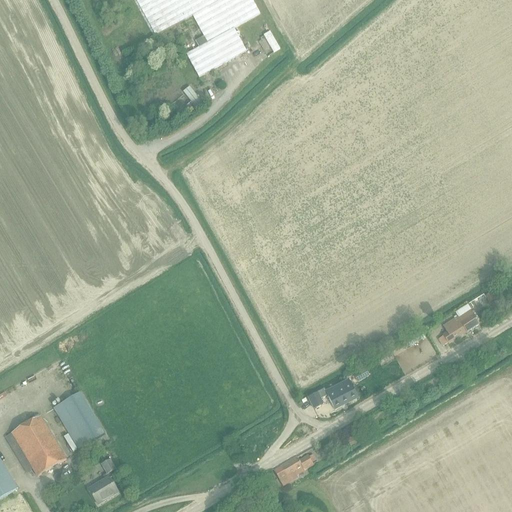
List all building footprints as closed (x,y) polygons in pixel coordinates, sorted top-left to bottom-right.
[(199,78),(208,73),(246,52),(234,29),(260,15),(252,0),(134,0),(155,37),(191,17),(203,38),(196,42),(199,48),(186,55),(199,78)] [(492,291),(485,296),(489,301),(495,296),(492,291)] [(444,336),(438,340),(443,347),(448,343),(449,344),(479,325),(473,316),(470,311),(459,319),(458,317),(443,327),(447,333),(443,335),(444,336)] [(70,373),(78,368),(70,354),(30,380),(35,388),(66,368),(70,373)] [(365,370),(354,376),(358,383),(369,376),(365,370)] [(324,390),(308,398),(314,410),(323,405),(321,400),(328,397),(335,410),(358,398),(349,381),(326,393),(324,390)] [(54,410),(79,450),(105,434),(81,394),(54,410)] [(26,473),(33,469),(38,477),(66,460),(41,417),(12,434),(14,438),(8,442),(26,473)] [(279,446),(282,450),(289,444),(285,440),(279,446)] [(78,461),(87,456),(84,450),(75,456),(78,461)] [(297,458),(280,467),(274,471),(283,488),(299,479),(298,476),(307,471),(306,470),(313,466),(309,457),(300,462),(297,458)] [(0,497),(16,489),(0,460),(0,497)] [(118,493),(113,485),(109,479),(118,474),(115,470),(116,470),(110,461),(101,466),(107,475),(103,478),(105,481),(89,491),(98,506),(118,493)]
